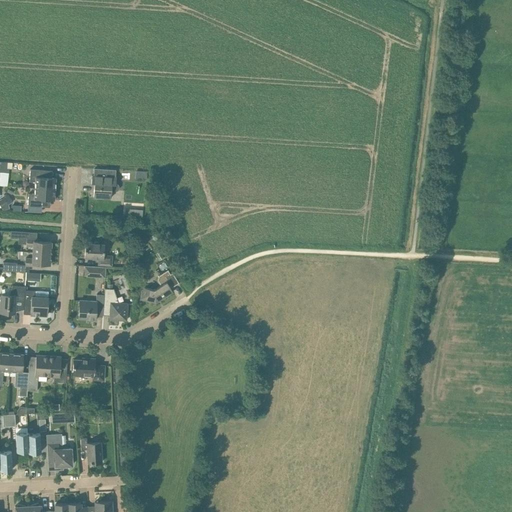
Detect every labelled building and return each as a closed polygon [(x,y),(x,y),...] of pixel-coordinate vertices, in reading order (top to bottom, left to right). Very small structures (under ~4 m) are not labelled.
[(92,175),(91,183),(92,183),(94,183),(94,188),(94,189),(93,197),(103,198),(111,198),(111,190),(115,191),(117,191),(119,190),(119,185),(118,184),(116,184),(116,177),(115,177),(116,170),(94,168),(93,176),(92,175)] [(35,182),(35,188),(55,189),(56,178),(44,177),(44,170),(30,169),(29,182),(35,182)] [(54,200),(55,189),(35,188),(35,194),(28,193),(28,206),(42,207),(42,199),(54,200)] [(4,197),(0,199),(0,205),(2,209),(9,205),(8,204),(4,197)] [(25,239),(26,232),(10,231),(10,238),(25,239)] [(33,246),(33,252),(51,253),(51,242),(37,241),(38,238),(27,238),(26,245),(33,246)] [(104,244),(95,244),(85,243),(84,257),(99,258),(98,264),(111,265),(112,256),(104,255),(104,244)] [(50,265),(51,253),(33,252),(32,258),(25,258),(25,265),(36,266),(36,264),(50,265)] [(17,263),(3,262),(3,270),(16,271),(17,263)] [(105,278),(106,267),(85,266),(84,276),(105,278)] [(156,302),(161,299),(173,292),(171,288),(179,283),(173,272),(170,274),(168,270),(158,276),(157,280),(160,285),(154,289),(143,287),(141,299),(156,302)] [(24,301),(25,290),(25,286),(12,285),(9,295),(1,295),(0,307),(0,312),(15,313),(16,301),(24,301)] [(104,295),(103,307),(104,307),(104,306),(110,306),(109,319),(126,320),(128,303),(114,302),(114,296),(116,295),(115,289),(105,288),(104,295)] [(25,290),(24,301),(24,304),(31,305),(30,314),(47,315),(48,291),(25,290)] [(103,317),(103,307),(104,295),(96,294),(96,301),(80,300),(78,317),(87,318),(87,320),(95,320),(96,316),(103,317)] [(3,371),(9,371),(10,353),(0,352),(0,385),(2,385),(3,371)] [(24,354),(10,353),(9,371),(15,371),(14,386),(19,387),(19,395),(27,396),(27,390),(28,372),(22,372),(24,354)] [(29,356),(28,372),(27,390),(37,391),(38,375),(47,376),(48,356),(36,355),(36,357),(29,356)] [(61,356),(48,356),(47,376),(54,376),(53,381),(66,382),(66,381),(69,381),(69,376),(66,376),(67,369),(60,369),(61,356)] [(74,359),(73,369),(72,375),(94,377),(93,379),(104,380),(104,365),(95,365),(95,359),(87,358),(87,360),(74,359)] [(29,451),(28,434),(28,432),(15,433),(16,451),(29,451)] [(28,434),(29,451),(29,452),(41,452),(40,433),(28,434)] [(46,434),(48,461),(55,461),(55,466),(72,465),(71,448),(62,448),(62,433),(46,434)] [(80,438),(81,450),(87,449),(88,463),(102,462),(101,442),(87,443),(87,437),(80,438)] [(0,451),(0,469),(12,469),(11,451),(0,451)] [(95,511),(112,511),(112,501),(95,502),(95,511)] [(88,511),(88,506),(81,506),(81,502),(68,503),(68,511),(88,511)] [(41,511),(41,505),(39,505),(38,503),(31,505),(28,505),(28,511),(41,511)] [(68,511),(68,503),(55,504),(55,510),(48,510),(48,511),(68,511)]
